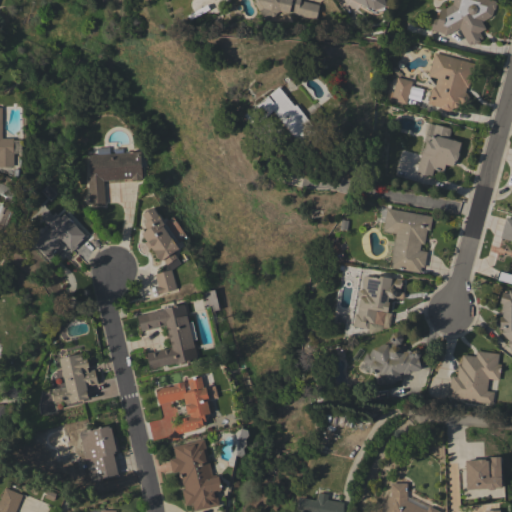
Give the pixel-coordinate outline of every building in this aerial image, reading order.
[(300,0),(319,5),(315,20),(283,11),(265,21),(254,3),(258,1),(257,0),(300,0)] [(384,0),(386,6),(374,10),(368,7),(367,8),(352,0),(384,0)] [(491,0),(495,1),(495,2),(496,3),(494,10),(492,10),(491,16),(481,21),(485,29),(479,32),(482,38),(478,40),(479,41),(472,45),(472,44),(470,44),(468,44),(467,43),(460,31),(455,34),(454,31),(444,36),(442,33),(430,30),(433,18),(437,19),(441,7),(444,8),(452,4),(453,0),(491,0)] [(474,63),(473,67),(474,67),(472,73),(471,72),(467,87),(466,87),(464,92),(466,93),(469,97),(467,103),(463,104),(459,102),(457,107),(454,108),(453,107),(449,110),(440,108),(440,107),(427,103),(431,88),(433,89),(436,78),(428,76),(434,52),(474,63)] [(405,104),(390,100),(396,77),(411,81),(405,104)] [(293,106),(295,105),(312,125),(295,139),(272,110),(252,127),(243,115),(278,87),(293,106)] [(0,107),(1,107),(1,138),(13,138),(13,167),(0,167),(0,107)] [(422,149),(423,149),(425,142),(422,141),(427,123),(450,129),(448,137),(454,139),(453,140),(460,142),(457,152),(459,153),(457,160),(456,160),(455,162),(453,161),(452,166),(445,164),(443,172),(433,169),(431,176),(427,175),(427,176),(420,174),(420,173),(416,171),(422,149)] [(87,177),(90,177),(88,155),(97,154),(97,148),(109,147),(110,153),(114,153),(114,148),(122,147),(123,153),(140,151),(142,178),(139,178),(139,179),(134,180),(134,179),(131,179),(131,178),(103,180),(105,203),(89,205),(87,177)] [(164,224),(161,225),(170,239),(171,238),(178,248),(173,252),(181,263),(171,270),(176,289),(158,294),(157,287),(158,287),(154,274),(162,272),(160,266),(165,263),(162,259),(160,261),(151,247),(148,249),(144,243),(146,241),(141,233),(147,229),(143,223),(146,221),(141,214),(152,207),(164,224)] [(395,233),(382,231),(386,208),(431,216),(429,230),(426,230),(423,244),(420,244),(419,250),(426,252),(424,267),(421,266),(420,273),(389,267),(395,233)] [(86,237),(72,250),(66,244),(50,259),(35,243),(64,214),(86,237)] [(511,284),(497,280),(500,271),(511,274),(511,240),(500,238),(505,218),(511,219),(511,284)] [(353,326),(355,313),(357,314),(359,298),(358,296),(358,290),(361,289),(363,276),(378,278),(378,276),(390,278),(391,277),(401,279),(399,291),(395,290),(396,292),(395,296),(392,298),(388,297),(387,302),(389,302),(387,312),(376,310),(373,323),(369,322),(367,329),(353,326)] [(511,350),(505,343),(508,340),(500,332),(502,330),(501,327),(499,327),(499,316),(502,316),(502,312),(500,311),(502,304),(499,303),(502,291),(508,293),(509,290),(511,290),(511,350)] [(188,322),(192,321),(196,339),(192,340),(197,358),(176,363),(175,363),(149,369),(146,353),(171,348),(166,325),(140,331),(137,315),(163,309),(163,308),(184,303),(188,322)] [(388,338),(391,333),(396,331),(401,334),(402,339),(401,341),(402,344),(405,344),(406,349),(412,352),(413,350),(416,349),(419,351),(419,355),(419,357),(417,358),(421,369),(411,372),(411,373),(407,374),(406,373),(403,374),(403,372),(399,373),(400,379),(395,381),(395,382),(390,383),(390,382),(383,384),(380,372),(375,373),(372,371),(370,366),(361,361),(366,352),(368,354),(372,348),(379,346),(379,345),(385,343),(389,341),(388,338)] [(448,398),(451,375),(456,376),(458,365),(460,365),(462,354),(475,356),(476,350),(498,354),(497,364),(501,364),(498,380),(488,378),(486,391),(494,392),(492,404),(448,398)] [(97,383),(86,386),(87,390),(86,390),(88,398),(69,402),(69,403),(64,404),(63,401),(54,403),(51,390),(65,387),(59,358),(81,353),(82,359),(87,358),(89,367),(87,367),(87,370),(94,369),(97,383)] [(176,434),(174,424),(182,422),(181,417),(189,416),(189,414),(186,414),(184,405),(185,405),(184,398),(158,404),(155,389),(168,386),(169,387),(173,386),(173,384),(184,381),(185,385),(184,385),(185,392),(189,391),(187,379),(200,376),(203,388),(205,388),(208,400),(207,401),(209,413),(204,414),(205,421),(202,421),(203,426),(194,428),(195,430),(176,434)] [(85,460),(84,460),(82,451),(83,450),(79,433),(108,426),(109,428),(111,427),(116,450),(114,451),(115,453),(113,453),(118,474),(90,481),(85,460)] [(220,478),(222,484),(219,485),(220,491),(216,492),(219,505),(194,511),(192,504),(185,505),(181,490),(184,489),(183,485),(181,485),(178,473),(172,475),(169,459),(175,458),(172,447),(203,439),(213,478),(217,476),(220,478)] [(494,488),(494,490),(489,490),(487,489),(466,490),(465,460),(476,460),(476,459),(483,459),(483,457),(500,456),(501,488),(494,488)] [(390,483),(406,483),(407,500),(426,510),(429,506),(440,511),(439,511),(380,511),(388,496),(390,497),(390,483)] [(0,511),(0,500),(5,488),(22,494),(14,511),(0,511)] [(295,511),(298,497),(315,500),(315,498),(317,498),(318,493),(328,494),(327,500),(344,503),(342,510),(343,510),(342,511),(295,511)]
